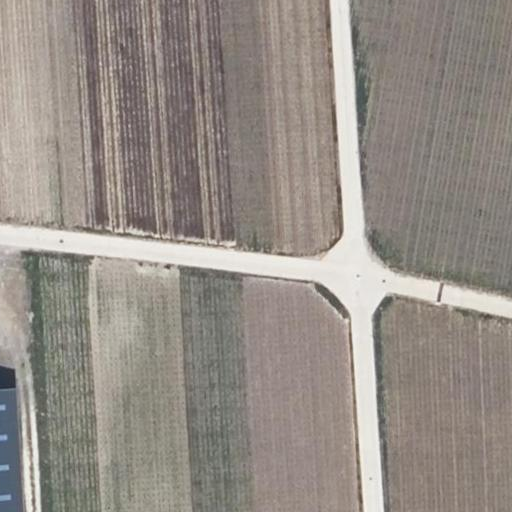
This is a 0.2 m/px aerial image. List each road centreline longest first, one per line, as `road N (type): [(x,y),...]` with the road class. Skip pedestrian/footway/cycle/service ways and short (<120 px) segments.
road 1 (unclassified): [(353,275),(0,235)]
road 2 (unclassified): [(353,275),(337,0)]
road 3 (unclassified): [(371,511),(353,275)]
road 4 (unclassified): [(511,309),(353,275)]
